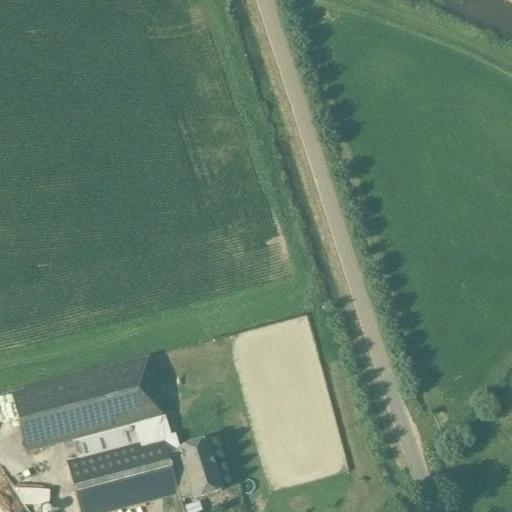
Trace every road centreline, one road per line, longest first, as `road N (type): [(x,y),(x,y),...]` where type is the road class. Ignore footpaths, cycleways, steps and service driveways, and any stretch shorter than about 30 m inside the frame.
road 1 (unclassified): [(426,511),(269,0)]
road 2 (track): [(511,65),(342,0)]
